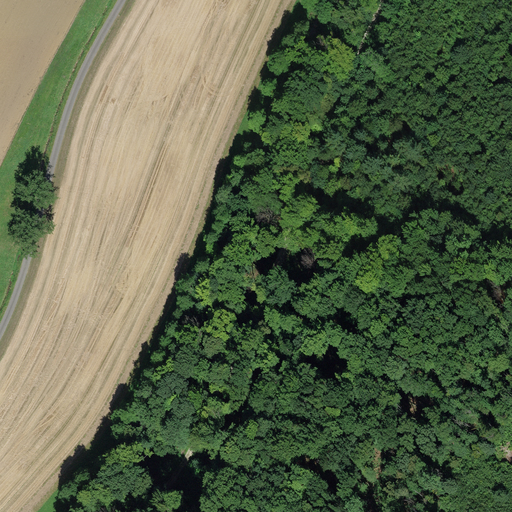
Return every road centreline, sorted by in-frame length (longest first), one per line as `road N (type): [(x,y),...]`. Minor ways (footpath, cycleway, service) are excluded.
road 1 (track): [(382,0),(245,341),(188,450),(144,511)]
road 2 (track): [(465,0),(411,279),(312,511)]
road 3 (track): [(120,0),(74,88),(0,331)]
